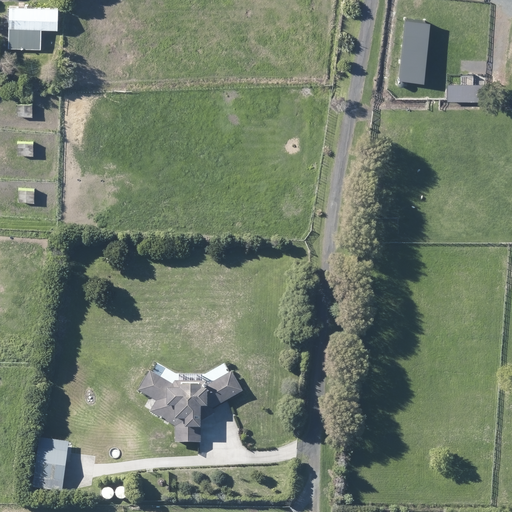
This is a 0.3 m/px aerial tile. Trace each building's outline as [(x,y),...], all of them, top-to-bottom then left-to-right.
[(11,4),(10,44),(10,47),(43,47),(43,27),(60,27),(61,6),(11,4)] [(485,78),(447,77),(447,100),(484,101),(485,78)] [(33,103),(17,103),(17,116),(33,117),(33,103)] [(33,143),(18,142),(18,155),(33,155),(33,143)] [(34,189),(18,189),(19,202),(35,202),(34,189)] [(213,409),(243,392),(232,372),(210,385),(208,382),(176,381),(174,385),(151,371),(139,391),(157,402),(151,412),(176,427),(176,443),(202,443),(202,421),(216,414),(213,409)] [(64,491),(71,441),(39,437),(39,440),(41,440),(35,488),(64,491)]
